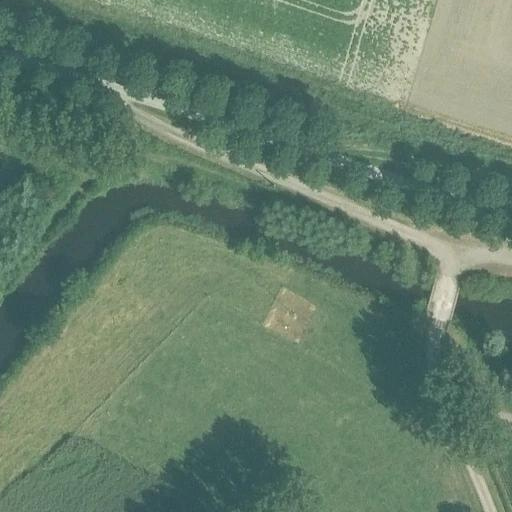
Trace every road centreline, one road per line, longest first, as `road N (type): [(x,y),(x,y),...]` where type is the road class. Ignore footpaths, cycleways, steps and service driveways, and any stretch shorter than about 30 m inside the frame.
road 1 (unclassified): [(511,220),(88,84)]
road 2 (unclassified): [(374,219),(176,136),(88,84)]
road 3 (track): [(327,160),(378,156),(511,186)]
road 4 (unclassified): [(374,219),(456,255),(511,263)]
